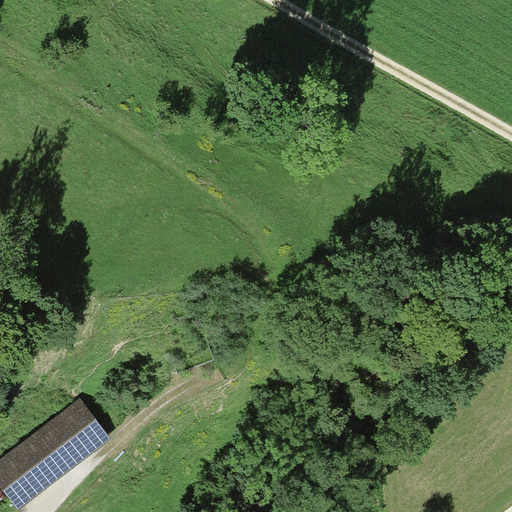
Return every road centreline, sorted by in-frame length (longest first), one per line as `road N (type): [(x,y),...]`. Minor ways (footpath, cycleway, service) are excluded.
road 1 (track): [(0,50),(232,207),(276,261),(279,305),(264,342),(232,369),(171,390),(109,444)]
road 2 (track): [(272,0),(511,136)]
road 3 (track): [(18,253),(171,196),(232,207)]
